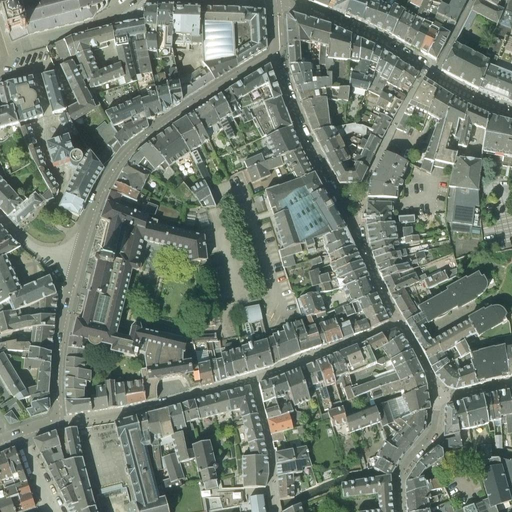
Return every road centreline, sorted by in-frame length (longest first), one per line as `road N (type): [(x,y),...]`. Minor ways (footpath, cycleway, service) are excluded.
road 1 (residential): [(399,321),(251,379),(156,405),(55,419)]
road 2 (tertiary): [(272,52),(126,150),(101,186),(75,260)]
road 3 (tertiary): [(511,113),(433,77),(370,35),(274,0)]
road 4 (tertiary): [(75,260),(55,419)]
road 5 (residential): [(332,189),(272,52)]
road 6 (residential): [(438,398),(433,431),(398,479),(399,511)]
